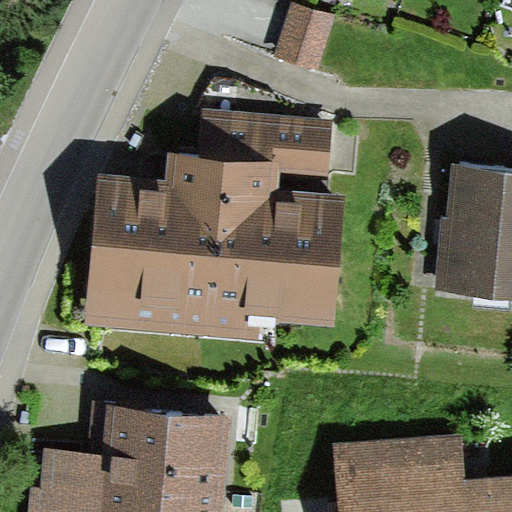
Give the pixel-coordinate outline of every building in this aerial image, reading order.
[(286,52),(325,62),(339,10),(299,0),(286,52)] [(329,173),(334,116),(202,106),(199,146),(281,153),(280,169),(329,173)] [(261,312),(336,319),(347,189),(279,183),(280,169),(281,153),(199,146),(167,143),(164,173),(99,168),(85,318),(259,333),(261,312)] [(436,288),(511,294),(511,170),(447,165),(436,288)] [(29,511),(224,511),(233,408),(108,397),(104,448),(44,443),(41,485),(32,484),(29,511)] [(511,511),(511,468),(467,473),(463,431),(333,440),(340,511),(511,511)]
